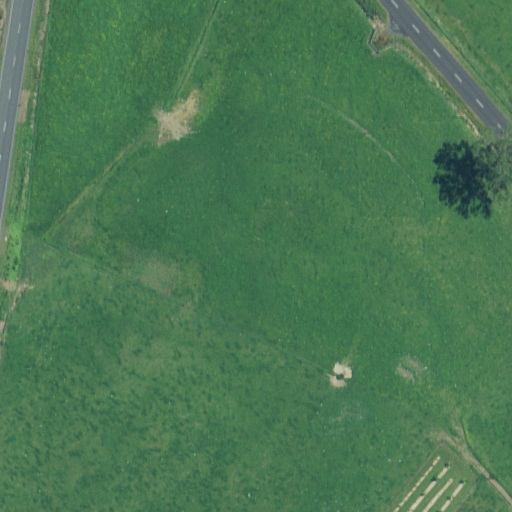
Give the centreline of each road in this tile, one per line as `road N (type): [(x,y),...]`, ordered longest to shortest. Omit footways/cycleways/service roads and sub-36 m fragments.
road 1 (unclassified): [(511,132),(401,0)]
road 2 (unclassified): [(0,139),(22,0)]
